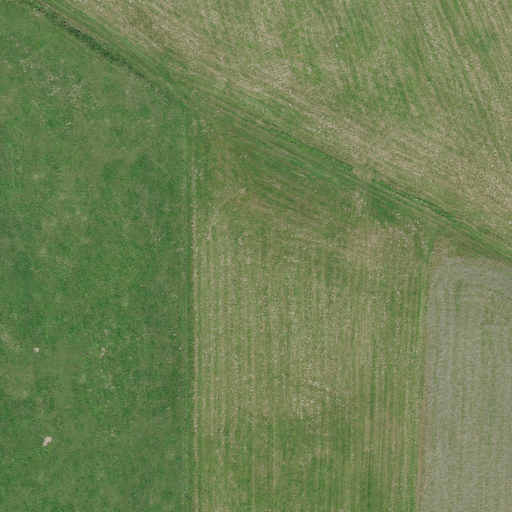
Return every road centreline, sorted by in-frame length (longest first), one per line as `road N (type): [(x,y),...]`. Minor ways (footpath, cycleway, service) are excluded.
road 1 (track): [(45,0),(170,87),(168,254),(131,511)]
road 2 (track): [(170,87),(511,260)]
